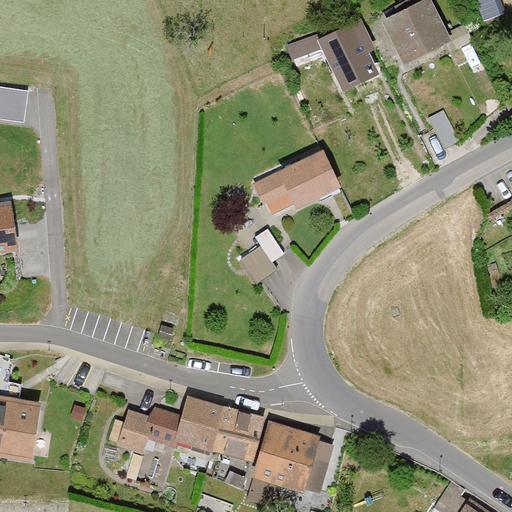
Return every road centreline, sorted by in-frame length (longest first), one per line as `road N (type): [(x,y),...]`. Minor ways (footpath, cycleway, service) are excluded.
road 1 (tertiary): [(511,143),(341,249),(306,315),(318,376)]
road 2 (residential): [(318,376),(251,391),(54,334),(0,333)]
road 3 (tertiary): [(318,376),(344,401),(511,501)]
